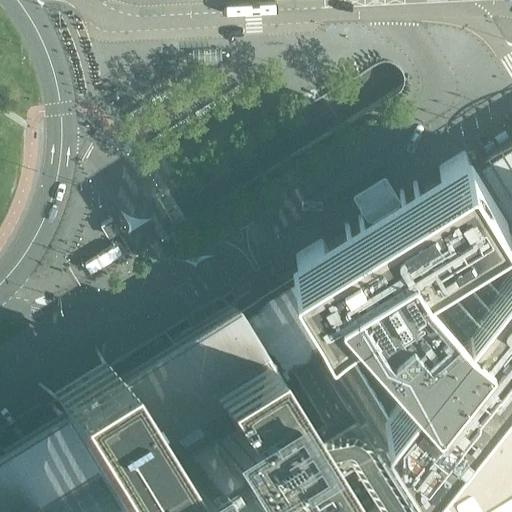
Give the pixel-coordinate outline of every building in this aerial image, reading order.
[(511,143),(489,157),(511,195),(511,143)] [(360,210),(291,251),(301,266),(328,311),(341,332),(384,401),(389,409),(426,470),(452,511),(511,511),(511,225),(501,208),(465,148),(394,190),(382,175),(353,196),(360,210)] [(100,224),(107,234),(118,228),(111,217),(100,224)] [(248,478),(214,421),(230,411),(208,374),(263,341),(279,368),(341,332),(328,311),(301,266),(272,284),(220,315),(130,370),(176,444),(200,429),(234,486),(248,478)] [(111,336),(58,368),(78,401),(144,511),(216,511),(209,501),(234,486),(200,429),(176,444),(130,370),(111,336)] [(367,511),(279,368),(263,341),(208,374),(230,411),(214,421),(248,478),(266,467),(293,511),(367,511)] [(144,511),(78,401),(45,421),(0,447),(0,503),(26,487),(42,511),(144,511)] [(452,511),(426,470),(389,409),(328,446),(367,511),(293,511),(266,467),(248,478),(234,486),(209,501),(216,511),(452,511)] [(42,511),(26,487),(0,503),(0,511),(42,511)]
